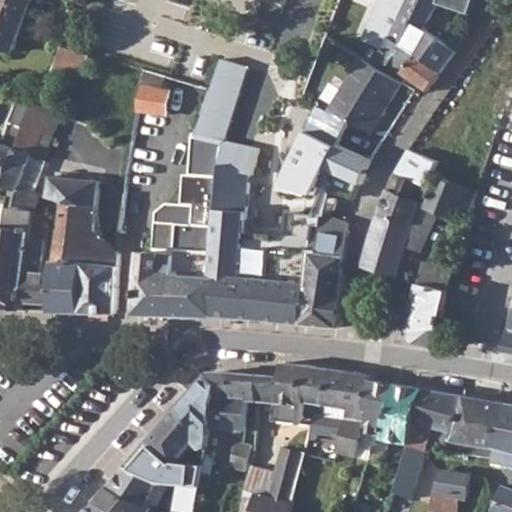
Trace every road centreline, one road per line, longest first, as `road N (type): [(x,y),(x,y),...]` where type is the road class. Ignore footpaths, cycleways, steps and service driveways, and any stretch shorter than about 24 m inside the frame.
road 1 (residential): [(348,352),(353,262),(367,207),(391,152),(498,0)]
road 2 (residential): [(348,352),(233,343),(198,351),(51,511)]
road 3 (residential): [(511,374),(348,352)]
road 4 (residential): [(0,335),(126,341)]
